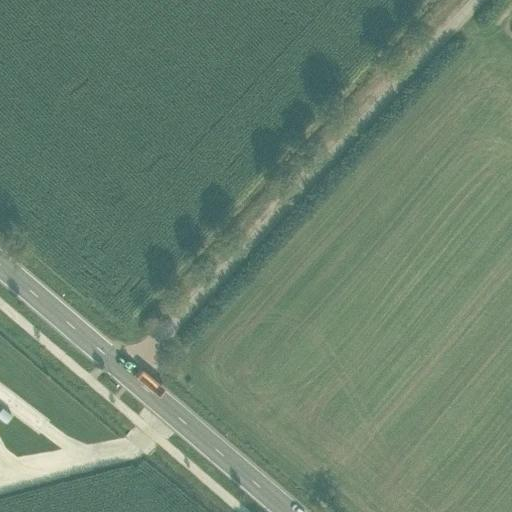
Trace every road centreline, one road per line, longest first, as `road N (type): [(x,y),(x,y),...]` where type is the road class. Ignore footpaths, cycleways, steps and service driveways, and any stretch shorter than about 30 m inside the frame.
road 1 (unclassified): [(124,368),(467,0)]
road 2 (secondary): [(124,368),(290,511)]
road 3 (secondary): [(0,262),(124,368)]
